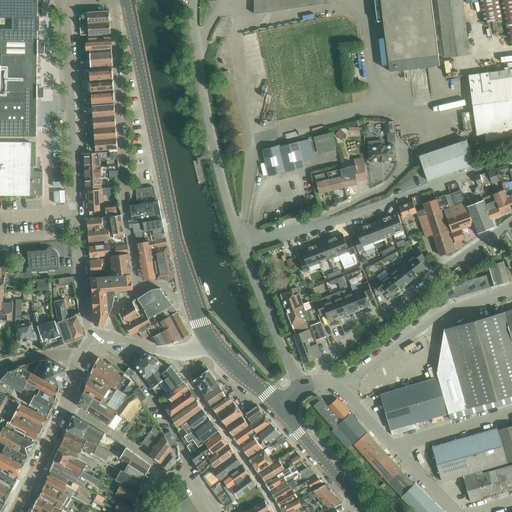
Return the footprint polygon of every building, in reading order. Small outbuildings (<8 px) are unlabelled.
[(0,0),(0,195),(30,196),(31,171),(31,142),(0,142),(0,136),(25,136),(37,137),(37,100),(38,100),(38,97),(37,97),(37,95),(41,96),(41,93),(41,90),(37,89),(37,88),(38,88),(38,85),(37,85),(38,68),(38,55),(38,53),(38,51),(42,51),(42,48),(42,44),(38,44),(38,43),(39,43),(39,40),(38,40),(38,30),(40,30),(40,17),(38,17),(38,0),(0,0)] [(254,0),(254,13),(327,3),(327,0),(254,0)] [(372,0),(376,23),(384,22),(390,72),(440,65),(431,0),(372,0)] [(437,0),(445,57),(470,54),(463,0),(437,0)] [(479,0),(484,22),(502,19),(498,0),(479,0)] [(511,0),(499,0),(509,46),(511,45),(511,0)] [(80,12),(80,24),(110,22),(110,11),(80,12)] [(110,22),(80,24),(80,26),(81,35),(84,35),(111,34),(110,22)] [(89,41),(87,41),(87,47),(81,48),(80,48),(81,50),(87,50),(87,51),(112,49),(111,37),(104,38),(104,40),(97,41),(97,38),(89,39),(89,41)] [(90,51),(91,67),(113,66),(112,50),(90,51)] [(511,130),(511,62),(508,63),(509,69),(469,75),(477,135),(485,134),(486,141),(511,137),(511,130)] [(83,70),(83,81),(113,80),(112,68),(83,70)] [(83,81),(84,93),(114,91),(113,80),(83,81)] [(114,91),(84,93),(85,104),(115,102),(114,91)] [(88,112),(88,117),(115,116),(114,104),(84,106),(85,112),(88,112)] [(94,122),(94,128),(116,127),(115,116),(88,117),(85,117),(86,123),(94,122)] [(392,121),(385,122),(386,133),(387,133),(388,142),(396,141),(395,132),(394,121),(392,121)] [(95,134),(95,139),(117,138),(116,127),(94,128),(86,128),(86,134),(95,134)] [(340,129),(335,135),(338,138),(343,132),(340,129)] [(265,149),(263,151),(270,176),(306,167),(304,162),(315,159),(313,152),(318,150),(336,146),(333,133),(314,137),(309,138),(309,139),(280,146),(280,145),(265,149)] [(95,139),(87,139),(87,145),(96,145),(96,151),(118,149),(117,138),(95,139)] [(467,140),(419,156),(421,161),(428,180),(475,165),(467,140)] [(369,147),(371,162),(395,160),(394,145),(369,147)] [(85,153),(85,167),(101,167),(100,152),(85,153)] [(355,166),(341,170),(346,187),(358,184),(358,182),(360,181),(359,179),(367,177),(366,172),(364,164),(363,157),(353,159),(355,166)] [(508,164),(497,168),(499,174),(510,170),(509,168),(508,164)] [(85,167),(86,178),(101,178),(101,167),(85,167)] [(497,168),(488,171),(492,183),(501,180),(499,174),(497,168)] [(52,181),(62,181),(61,169),(52,169),(52,181)] [(341,170),(329,172),(333,190),(346,187),(341,170)] [(36,171),(31,171),(30,196),(41,195),(43,195),(43,188),(44,171),(36,171)] [(333,190),(329,172),(315,176),(319,194),(333,190)] [(482,182),(483,185),(489,183),(485,172),(474,176),(477,184),(482,182)] [(373,186),(388,181),(385,173),(370,179),(373,186)] [(86,178),(86,190),(100,189),(102,189),(102,183),(101,178),(86,178)] [(465,179),(458,182),(461,189),(461,190),(471,187),(468,179),(465,179)] [(502,183),(505,192),(511,211),(511,194),(507,181),(502,183)] [(142,188),(141,188),(142,197),(143,197),(156,195),(154,186),(142,188)] [(53,200),(63,199),(63,187),(53,188),(53,200)] [(100,189),(86,190),(88,211),(101,210),(100,202),(101,202),(100,189)] [(433,235),(440,256),(456,251),(455,250),(456,250),(464,247),(461,241),(464,239),(461,230),(474,225),(467,206),(466,204),(465,201),(461,190),(440,198),(444,208),(440,210),(427,215),(434,235),(433,235)] [(505,192),(494,196),(502,215),(511,211),(505,192)] [(492,195),(483,198),(491,219),(502,215),(494,196),(492,197),(492,195)] [(132,214),(133,223),(163,219),(161,209),(159,200),(157,201),(157,198),(155,197),(142,199),(140,201),(141,204),(130,206),(132,214)] [(419,217),(419,218),(424,216),(427,215),(440,210),(439,207),(441,206),(439,199),(423,204),(425,210),(417,212),(418,218),(419,217)] [(483,199),(466,204),(467,206),(474,225),(477,233),(494,227),(483,199)] [(418,218),(417,212),(413,202),(399,207),(403,218),(416,213),(418,218)] [(106,206),(107,217),(109,228),(113,228),(114,235),(125,233),(122,215),(117,215),(116,204),(106,206)] [(397,213),(387,217),(392,229),(394,234),(404,230),(397,213)] [(426,238),(433,235),(434,235),(427,215),(424,216),(419,218),(426,238)] [(109,228),(107,217),(103,217),(88,218),(89,240),(89,242),(96,241),(111,240),(109,228)] [(387,217),(377,221),(384,238),(394,234),(392,229),(387,217)] [(135,233),(144,231),(164,228),(163,219),(133,223),(135,233)] [(377,221),(367,225),(373,242),(384,238),(377,221)] [(373,242),(367,225),(356,229),(359,236),(354,239),(359,252),(365,249),(363,246),(373,242)] [(144,231),(146,242),(166,237),(164,228),(144,231)] [(343,234),(333,238),(339,255),(342,261),(352,258),(351,255),(357,252),(352,239),(346,242),(343,234)] [(137,243),(140,259),(153,256),(151,248),(168,245),(166,241),(166,237),(146,242),(137,243)] [(333,238),(323,242),(329,259),(339,255),(333,238)] [(323,242),(313,246),(319,263),(329,259),(323,242)] [(91,258),(112,255),(113,256),(112,244),(90,247),(91,258)] [(117,255),(129,254),(128,245),(115,247),(117,255)] [(154,265),(156,277),(157,277),(157,280),(174,277),(171,257),(168,245),(151,248),(153,256),(153,259),(154,265)] [(319,263),(313,246),(302,250),(305,257),(300,260),(305,273),(310,270),(309,267),(319,263)] [(60,269),(59,257),(59,255),(58,254),(57,252),(57,251),(54,249),(53,248),(51,248),(50,248),(48,248),(25,250),(27,272),(32,271),(39,271),(39,272),(49,271),(49,270),(60,269)] [(415,255),(406,261),(418,276),(427,269),(422,263),(427,259),(425,257),(429,254),(426,248),(421,252),(418,248),(413,252),(415,255)] [(112,255),(113,264),(113,265),(115,264),(115,266),(130,265),(130,261),(129,254),(117,255),(113,256),(112,255)] [(145,279),(156,277),(154,265),(153,259),(153,256),(140,259),(143,277),(145,279)] [(293,258),(286,260),(289,268),(296,266),(293,258)] [(106,267),(108,266),(108,262),(106,262),(105,259),(91,260),(92,274),(99,274),(107,273),(106,267)] [(406,261),(398,268),(409,283),(418,276),(406,261)] [(486,267),(488,274),(491,286),(491,287),(497,285),(509,281),(503,262),(486,267)] [(113,264),(114,275),(131,273),(130,265),(115,266),(115,264),(113,265),(113,264)] [(398,268),(389,275),(401,289),(409,283),(398,268)] [(131,273),(114,275),(92,277),(95,324),(104,327),(104,326),(113,306),(115,298),(122,299),(123,293),(131,292),(131,289),(133,289),(132,274),(131,274),(131,273)] [(491,286),(488,274),(477,277),(480,290),(491,286)] [(401,289),(389,275),(381,281),(379,279),(374,282),(382,293),(387,290),(392,296),(401,289)] [(59,278),(60,285),(75,283),(74,276),(59,278)] [(480,290),(477,277),(466,280),(469,293),(480,290)] [(312,280),(306,283),(308,289),(314,287),(312,280)] [(469,293),(466,280),(462,281),(462,283),(445,288),(448,299),(469,293)] [(364,287),(353,291),(360,309),(371,305),(368,297),(373,295),(368,282),(362,284),(364,287)] [(37,294),(37,299),(50,299),(49,287),(34,287),(34,294),(37,294)] [(281,295),(287,310),(303,304),(297,287),(292,289),(292,291),(281,295)] [(54,288),(55,300),(58,323),(65,342),(85,335),(81,324),(83,323),(79,314),(72,316),(71,319),(69,320),(65,300),(58,301),(57,288),(54,288)] [(146,312),(147,315),(171,302),(161,288),(152,289),(138,298),(146,312)] [(23,299),(32,299),(31,289),(23,290),(23,299)] [(353,291),(343,295),(350,313),(360,309),(353,291)] [(343,295),(333,299),(340,317),(350,313),(343,295)] [(340,317),(333,299),(323,303),(322,300),(316,302),(321,315),(327,313),(330,321),(340,317)] [(0,319),(14,320),(14,318),(14,309),(13,309),(14,303),(4,303),(4,300),(0,300),(0,319)] [(125,324),(140,316),(133,302),(120,311),(126,324),(125,324)] [(147,315),(149,318),(154,315),(157,321),(176,310),(173,305),(171,302),(147,315)] [(303,304),(287,310),(295,331),(308,327),(302,310),(305,309),(303,304)] [(16,309),(15,325),(16,325),(16,326),(18,333),(17,333),(19,343),(38,338),(35,329),(34,329),(33,322),(31,322),(29,314),(22,316),(21,309),(16,309)] [(177,311),(170,316),(174,323),(173,323),(176,328),(177,328),(182,337),(190,334),(177,311)] [(44,324),(40,325),(37,312),(32,314),(33,317),(41,342),(43,341),(51,339),(61,336),(55,320),(48,322),(47,319),(43,320),(44,324)] [(143,338),(151,334),(148,329),(154,325),(152,321),(151,322),(149,318),(147,315),(146,312),(140,316),(125,324),(132,336),(139,332),(143,338)] [(457,368),(437,374),(450,419),(470,413),(511,401),(511,339),(504,312),(446,328),(446,331),(457,368)] [(170,316),(159,322),(168,343),(169,343),(182,337),(177,328),(176,328),(173,323),(174,323),(170,316)] [(148,329),(151,334),(157,345),(168,343),(159,322),(154,325),(148,329)] [(321,322),(311,326),(316,340),(327,336),(321,322)] [(294,336),(305,362),(316,358),(322,356),(317,344),(311,346),(308,338),(312,337),(310,330),(294,336)] [(134,363),(146,379),(163,365),(156,357),(146,352),(138,353),(135,356),(134,363)] [(91,373),(115,388),(115,387),(117,388),(123,392),(125,390),(128,386),(132,380),(123,374),(123,375),(106,362),(100,358),(98,358),(91,373)] [(21,366),(20,367),(25,370),(25,369),(31,373),(60,388),(67,368),(51,360),(41,361),(21,366)] [(164,387),(168,392),(183,382),(172,367),(168,370),(163,365),(146,379),(153,387),(152,388),(156,393),(164,387)] [(20,367),(9,371),(37,388),(39,389),(40,390),(56,398),(60,388),(31,373),(25,369),(25,370),(20,367)] [(125,372),(132,377),(135,373),(129,368),(125,372)] [(195,380),(205,394),(220,384),(220,383),(219,382),(218,382),(209,370),(195,380)] [(37,388),(9,371),(8,371),(1,380),(34,398),(30,404),(37,408),(36,410),(48,416),(56,398),(40,390),(38,394),(36,393),(34,393),(37,388)] [(91,376),(88,384),(110,399),(112,396),(106,392),(109,388),(91,376)] [(380,395),(391,430),(448,413),(438,378),(380,395)] [(167,393),(172,401),(189,389),(183,381),(183,382),(168,392),(167,393)] [(88,384),(84,392),(105,406),(110,399),(88,384)] [(212,406),(227,396),(220,386),(221,385),(220,384),(205,394),(204,395),(212,406)] [(134,390),(142,401),(147,397),(140,387),(134,390)] [(128,395),(123,392),(117,388),(112,396),(110,399),(105,406),(116,413),(124,401),(128,395)] [(171,416),(171,417),(196,400),(194,398),(195,397),(189,389),(172,401),(166,406),(169,413),(168,414),(169,417),(171,416)] [(8,397),(0,391),(0,408),(1,409),(8,397)] [(105,406),(84,392),(84,391),(78,405),(125,436),(128,432),(124,430),(130,422),(128,421),(131,417),(126,414),(132,406),(139,400),(134,393),(124,401),(116,413),(105,406)] [(212,406),(217,413),(234,401),(229,394),(227,396),(212,406)] [(326,396),(314,407),(350,446),(367,431),(338,400),(333,404),(326,396)] [(171,417),(177,428),(202,409),(196,400),(171,417)] [(227,427),(242,416),(244,415),(234,401),(217,413),(227,427)] [(27,431),(26,433),(26,434),(27,435),(36,439),(48,417),(21,403),(11,423),(27,431)] [(245,414),(252,423),(264,414),(257,405),(245,414)] [(147,416),(149,411),(142,408),(140,414),(147,416)] [(177,428),(182,438),(209,418),(202,409),(177,428)] [(252,423),(250,424),(256,433),(257,432),(270,423),(271,422),(265,415),(265,416),(264,414),(252,423)] [(75,415),(68,429),(98,445),(94,453),(102,457),(107,460),(111,453),(102,448),(103,445),(100,443),(105,432),(75,415)] [(242,416),(227,427),(233,435),(248,424),(242,416)] [(141,432),(144,420),(134,417),(131,429),(141,432)] [(190,452),(205,441),(219,432),(209,418),(182,438),(185,442),(193,438),(194,439),(186,445),(190,452)] [(270,423),(257,432),(259,434),(264,441),(266,438),(271,443),(280,434),(270,423)] [(0,439),(29,455),(34,442),(18,433),(19,430),(7,424),(6,426),(5,426),(0,434),(0,439)] [(234,436),(240,445),(256,433),(250,424),(234,436)] [(511,424),(498,428),(498,431),(508,463),(511,461),(511,424)] [(152,449),(164,433),(154,426),(142,442),(152,449)] [(442,482),(463,476),(482,470),(508,463),(498,431),(498,428),(432,447),(442,482)] [(64,440),(82,450),(85,451),(87,449),(94,453),(98,445),(68,429),(64,440)] [(149,453),(160,464),(171,449),(178,446),(170,431),(164,434),(164,433),(152,449),(149,453)] [(198,465),(197,466),(228,444),(219,432),(205,441),(209,448),(193,459),(198,465)] [(256,433),(240,445),(250,458),(263,449),(254,437),(259,434),(257,432),(256,433)] [(354,445),(371,463),(385,451),(367,433),(354,445)] [(281,435),(276,440),(279,445),(286,440),(282,436),(281,435)] [(0,451),(25,465),(29,455),(0,439),(0,451)] [(64,440),(60,449),(94,467),(97,462),(82,455),(81,457),(79,456),(82,450),(64,440)] [(212,470),(213,469),(235,453),(228,444),(197,466),(201,472),(209,466),(212,470)] [(171,449),(160,464),(168,470),(179,458),(179,456),(179,448),(178,446),(171,449)] [(120,458),(128,464),(146,474),(151,465),(126,447),(120,458)] [(251,460),(259,472),(279,460),(278,459),(273,463),(268,455),(270,454),(269,453),(271,451),(269,448),(251,460)] [(60,449),(55,461),(73,471),(81,475),(80,476),(96,484),(97,481),(92,478),(93,476),(83,470),(86,464),(94,468),(94,467),(60,449)] [(9,472),(18,478),(19,477),(25,465),(0,451),(0,465),(10,471),(9,472)] [(371,463),(388,481),(400,470),(401,468),(385,451),(371,463)] [(235,453),(213,469),(220,479),(242,463),(235,453)] [(291,461),(293,465),(303,459),(300,455),(291,461)] [(259,472),(265,482),(285,469),(279,460),(259,472)] [(55,461),(51,469),(69,479),(82,486),(83,486),(85,483),(79,479),(80,476),(81,475),(73,471),(55,461)] [(128,464),(124,471),(143,481),(146,474),(128,464)] [(0,497),(6,502),(12,489),(17,481),(18,478),(9,472),(10,471),(0,465),(0,497)] [(223,480),(229,489),(249,475),(243,465),(223,480)] [(482,470),(463,476),(471,502),(508,492),(508,490),(511,489),(511,465),(483,474),(482,470)] [(285,469),(265,482),(271,491),(299,474),(298,473),(297,471),(293,473),(289,467),(286,470),(285,469)] [(309,467),(298,473),(299,474),(301,478),(303,481),(315,474),(309,467)] [(48,475),(49,476),(86,496),(86,495),(87,493),(80,489),(81,487),(82,486),(69,479),(51,469),(48,475)] [(212,470),(203,476),(211,487),(218,481),(220,479),(213,469),(212,470)] [(388,483),(395,490),(409,477),(401,469),(400,470),(388,481),(389,482),(388,483)] [(116,480),(121,482),(139,491),(143,482),(142,481),(143,481),(124,471),(120,470),(116,480)] [(299,474),(271,491),(275,498),(276,499),(292,489),(303,482),(303,481),(301,478),(299,474)] [(238,498),(248,491),(256,485),(253,480),(250,475),(232,488),(238,498)] [(307,480),(310,486),(312,489),(323,482),(316,475),(307,480)] [(49,476),(45,483),(64,493),(72,497),(73,494),(76,496),(76,497),(89,504),(91,500),(85,497),(86,496),(49,476)] [(395,490),(401,496),(415,483),(409,477),(395,490)] [(276,499),(281,507),(298,498),(298,497),(297,497),(295,494),(310,486),(307,480),(303,482),(292,489),(276,499)] [(139,491),(121,482),(116,494),(134,503),(140,491),(139,491)] [(211,488),(218,498),(225,493),(224,492),(227,491),(220,482),(211,488)] [(416,511),(443,511),(444,511),(416,482),(415,483),(401,496),(416,511)] [(40,493),(39,497),(66,511),(68,508),(66,507),(71,498),(72,497),(64,493),(45,483),(40,493)] [(316,495),(322,501),(326,498),(327,499),(334,493),(326,484),(309,493),(313,498),(316,495)] [(225,493),(218,498),(225,507),(231,502),(225,493)] [(326,498),(322,501),(328,509),(327,509),(327,510),(341,503),(341,501),(334,493),(327,499),(326,498)] [(33,508),(32,510),(36,511),(66,511),(39,497),(34,507),(40,510),(39,511),(33,508)] [(189,497),(178,505),(181,510),(193,503),(189,497)] [(298,498),(281,507),(283,511),(310,511),(309,507),(307,503),(306,504),(305,502),(301,504),(298,498)] [(95,499),(94,501),(104,507),(106,505),(102,503),(95,499)] [(116,510),(116,511),(118,511),(130,511),(133,506),(121,500),(116,510)] [(270,511),(264,500),(244,511),(270,511)] [(182,511),(191,511),(197,508),(193,503),(181,510),(182,511)]
